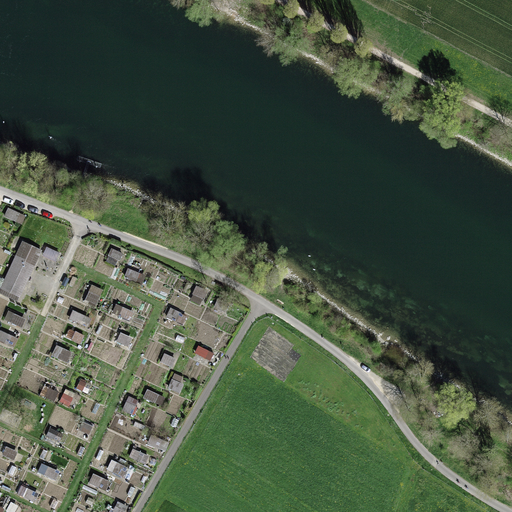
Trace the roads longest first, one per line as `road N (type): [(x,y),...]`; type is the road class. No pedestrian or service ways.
road 1 (track): [(66,261),(160,303),(64,511)]
road 2 (unclassified): [(263,303),(354,365),(447,474),(511,509)]
road 3 (unclassified): [(0,191),(176,258),(263,303)]
road 4 (track): [(511,124),(265,0)]
road 5 (residential): [(263,303),(135,511)]
